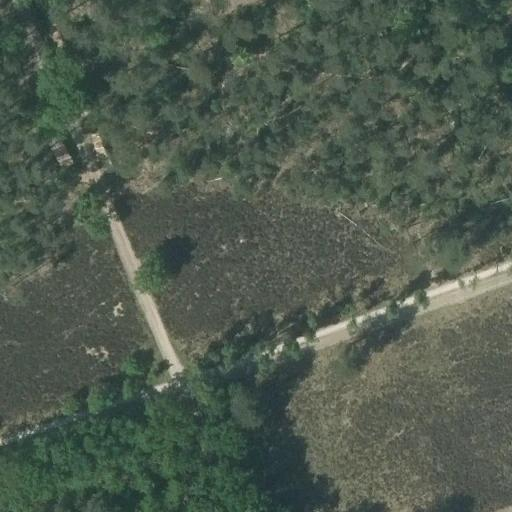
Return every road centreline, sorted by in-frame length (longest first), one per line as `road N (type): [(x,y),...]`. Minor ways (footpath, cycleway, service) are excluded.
road 1 (track): [(187,372),(511,259)]
road 2 (track): [(187,372),(60,81)]
road 3 (track): [(0,442),(187,372)]
road 4 (track): [(187,372),(245,511)]
